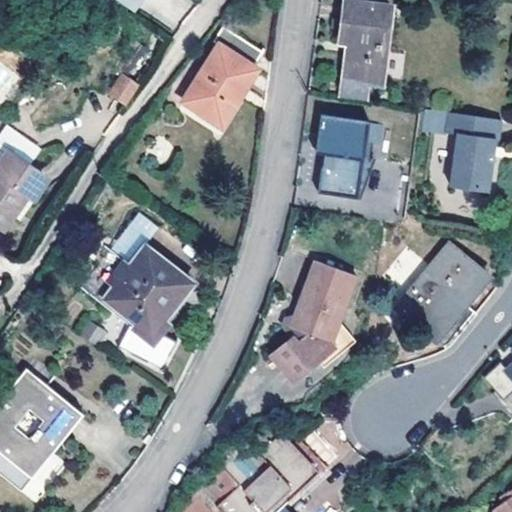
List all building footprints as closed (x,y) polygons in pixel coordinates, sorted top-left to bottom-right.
[(346,41),(340,92),(365,95),(367,82),(379,84),(390,9),(343,3),(338,40),(346,41)] [(261,51),(221,26),(212,42),(218,46),(183,102),(220,125),(256,69),(252,66),(261,51)] [(120,72),(106,95),(126,107),(140,84),(120,72)] [(501,116),(451,108),(448,129),(459,130),(451,180),(487,187),(495,137),(498,137),(501,116)] [(319,114),(316,137),(325,138),(323,152),(317,191),(355,197),(366,121),(319,114)] [(325,138),(316,137),(314,151),(323,152),(325,138)] [(0,222),(12,206),(25,188),(30,191),(39,177),(37,162),(7,141),(0,151),(0,222)] [(17,210),(30,191),(25,188),(12,206),(17,210)] [(442,340),(446,347),(479,312),(467,301),(489,272),(450,242),(399,305),(442,340)] [(149,332),(187,285),(142,251),(128,269),(107,253),(79,290),(102,308),(105,304),(127,321),(112,349),(156,372),(171,343),(149,332)] [(353,270),(313,254),(299,291),(301,292),(306,294),(302,305),(296,308),(284,313),(281,321),(290,335),(270,348),(288,378),(336,349),(328,336),(353,270)] [(94,319),(79,328),(89,345),(104,337),(94,319)] [(32,363),(0,402),(0,454),(28,478),(43,490),(62,467),(47,455),(77,417),(43,388),(50,378),(32,363)] [(235,486),(216,508),(220,511),(277,511),(276,510),(281,505),(316,469),(277,432),(256,451),(246,441),(218,470),(235,486)] [(0,480),(16,493),(28,478),(0,454),(0,480)] [(490,511),(511,511),(511,487),(508,490),(511,494),(489,510),(490,511)] [(333,511),(321,503),(314,511),(333,511)]
